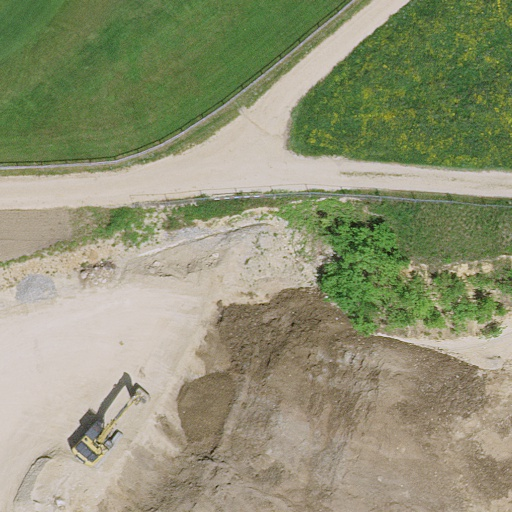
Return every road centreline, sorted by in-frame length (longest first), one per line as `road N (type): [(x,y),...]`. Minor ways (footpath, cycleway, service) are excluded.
road 1 (track): [(243,172),(511,180)]
road 2 (track): [(0,186),(243,172)]
road 3 (track): [(390,0),(276,96),(243,172)]
